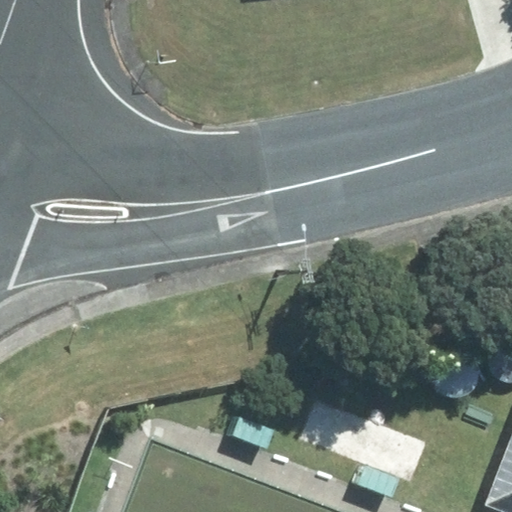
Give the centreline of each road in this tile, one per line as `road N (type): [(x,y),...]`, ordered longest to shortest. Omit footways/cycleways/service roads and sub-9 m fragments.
road 1 (residential): [(0,99),(133,169),(199,187),(291,188)]
road 2 (residential): [(291,188),(221,218),(107,243),(25,248),(0,240)]
road 3 (residential): [(511,125),(291,188)]
